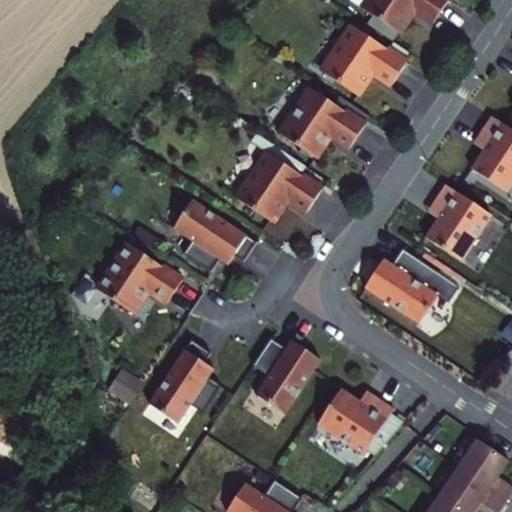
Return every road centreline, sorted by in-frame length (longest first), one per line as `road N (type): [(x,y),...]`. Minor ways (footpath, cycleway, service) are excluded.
road 1 (residential): [(511,9),(334,280),(347,320),(511,429)]
road 2 (unknown): [(439,381),(334,511)]
